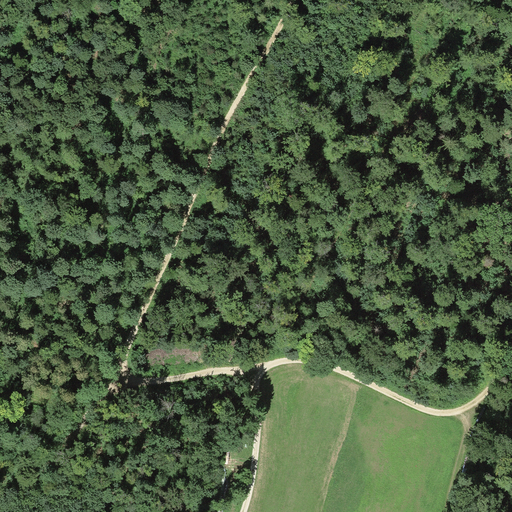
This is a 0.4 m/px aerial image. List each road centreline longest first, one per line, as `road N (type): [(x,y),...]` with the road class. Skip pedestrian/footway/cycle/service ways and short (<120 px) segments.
road 1 (track): [(8,511),(110,381),(291,0)]
road 2 (track): [(241,511),(258,371),(276,362),(315,362),(452,414),(466,427),(446,511)]
road 3 (track): [(110,381),(258,371)]
road 4 (track): [(0,351),(15,382),(40,403),(99,399)]
